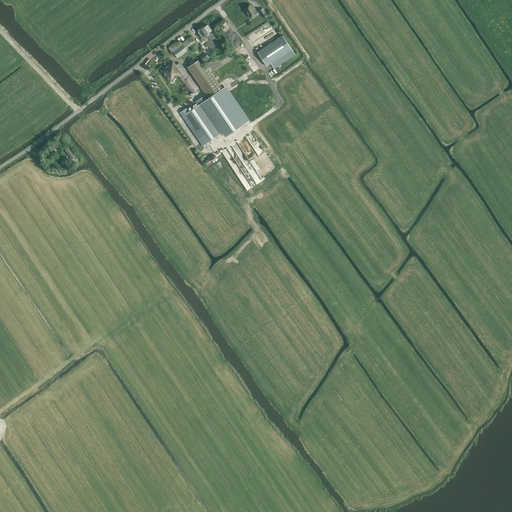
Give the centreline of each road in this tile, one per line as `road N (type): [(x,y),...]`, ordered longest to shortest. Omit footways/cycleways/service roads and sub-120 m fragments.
road 1 (unclassified): [(0,167),(226,0)]
road 2 (track): [(162,227),(79,111)]
